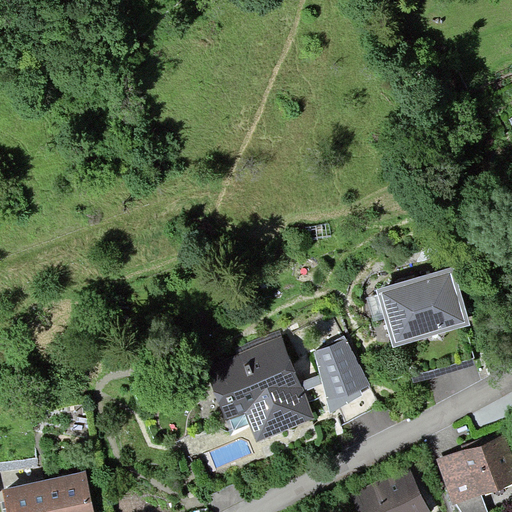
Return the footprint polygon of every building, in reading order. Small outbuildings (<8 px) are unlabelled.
[(462,318),(447,270),(380,290),(394,338),(462,318)] [(330,384),(334,394),(365,381),(341,336),(313,351),(327,377),(321,379),(324,386),(330,384)] [(251,420),(256,434),(307,413),(278,341),(264,347),(267,354),(247,362),(246,360),(243,362),(241,357),(213,368),(213,370),(215,369),(224,392),(217,395),(231,428),(251,420)] [(152,441),(168,444),(199,430),(190,409),(147,428),(152,441)] [(511,475),(511,471),(499,438),(444,458),(458,496),(511,475)] [(404,471),(356,496),(364,511),(420,511),(424,511),(404,471)] [(90,511),(82,473),(43,481),(49,511),(90,511)] [(49,511),(43,481),(4,490),(8,511),(49,511)]
